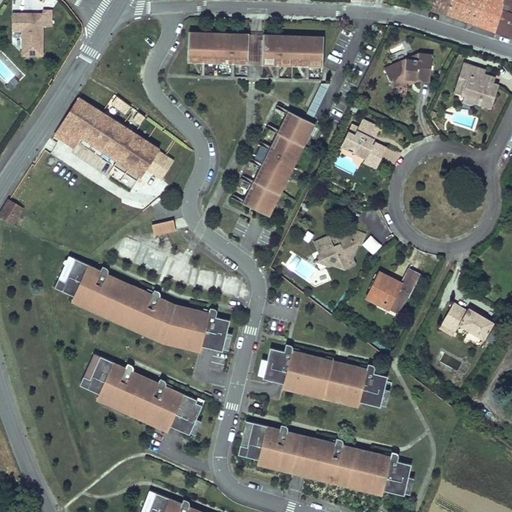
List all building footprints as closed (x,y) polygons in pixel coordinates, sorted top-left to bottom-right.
[(447,14),(451,0),(425,0),(424,5),(447,14)] [(451,0),(447,14),(474,22),(479,0),(451,0)] [(501,7),(502,0),(479,0),(474,22),(482,25),(488,3),(501,7)] [(511,0),(502,0),(501,7),(496,29),(511,34),(511,0)] [(482,25),(496,29),(501,7),(488,3),(482,25)] [(41,55),(42,26),(51,27),(51,10),(42,10),(42,14),(12,13),(11,30),(22,31),(21,55),(41,55)] [(251,61),(252,30),(192,28),(190,58),(204,58),(207,59),(233,60),(237,60),(251,61)] [(265,61),(266,31),(252,30),(251,61),(265,61)] [(325,64),(327,34),(266,31),(265,61),(278,62),(282,62),(308,63),(312,63),(325,64)] [(389,46),(392,53),(404,49),(402,42),(389,46)] [(419,49),(384,64),(392,83),(407,77),(420,71),(420,76),(430,77),(434,51),(419,49)] [(203,70),(204,58),(190,58),(190,70),(203,70)] [(233,72),(233,60),(207,59),(207,71),(233,72)] [(250,73),(251,61),(237,60),(237,72),(250,73)] [(278,74),(278,62),(265,61),(264,73),(278,74)] [(469,76),(473,63),(465,61),(460,73),(469,76)] [(307,75),(308,63),(282,62),(281,74),(307,75)] [(325,76),(325,64),(312,63),(311,76),(325,76)] [(487,68),(473,63),(469,76),(467,81),(462,83),(466,92),(464,98),(473,101),(475,100),(493,105),(500,84),(495,82),(489,80),(488,77),(485,75),(485,72),(487,68)] [(408,81),(420,76),(420,71),(407,77),(408,81)] [(497,76),(485,72),(485,75),(488,77),(489,80),(495,82),(497,76)] [(467,81),(469,76),(460,73),(455,88),(466,92),(462,83),(467,81)] [(315,113),(332,80),(323,80),(308,109),(315,113)] [(104,113),(80,96),(56,133),(66,140),(73,129),(83,136),(118,159),(116,162),(120,164),(118,167),(133,178),(136,175),(139,177),(141,174),(142,175),(147,168),(162,178),(174,161),(159,151),(160,149),(104,113)] [(129,109),(115,99),(110,106),(124,116),(129,109)] [(290,107),(279,101),(277,104),(288,110),(290,107)] [(280,126),(288,110),(277,104),(269,120),(280,126)] [(269,212),(316,120),(290,107),(288,110),(280,126),(278,129),(272,142),(270,145),(263,159),(261,163),(254,176),(253,180),(245,195),(243,198),(269,212)] [(144,119),(137,114),(132,121),(139,126),(144,119)] [(342,142),(368,155),(365,160),(376,166),(381,156),(387,143),(374,136),(380,123),(365,115),(361,124),(357,131),(349,127),(342,142)] [(280,126),(269,120),(268,123),(278,129),(280,126)] [(353,120),(349,127),(357,131),(361,124),(353,120)] [(272,142),(278,129),(268,123),(261,137),(272,142)] [(73,129),(66,140),(76,147),(83,136),(73,129)] [(270,145),(272,142),(261,137),(259,140),(270,145)] [(263,159),(270,145),(259,140),(252,154),(263,159)] [(263,159),(252,154),(251,157),(261,163),(263,159)] [(254,176),(261,163),(251,157),(243,171),(254,176)] [(131,188),(136,180),(116,167),(111,175),(131,188)] [(254,176),(243,171),(242,174),(253,180),(254,176)] [(245,195),(253,180),(242,174),(234,190),(245,195)] [(245,195),(234,190),(232,193),(243,198),(245,195)] [(9,199),(0,212),(0,216),(11,224),(22,208),(9,199)] [(175,229),(172,219),(151,225),(154,235),(175,229)] [(347,227),(344,235),(334,231),(314,239),(320,251),(323,252),(328,264),(331,263),(344,268),(355,264),(354,260),(360,245),(363,246),(367,235),(347,227)] [(309,242),(313,233),(306,230),(302,239),(309,242)] [(323,252),(320,251),(315,260),(326,265),(328,264),(323,252)] [(69,290),(78,266),(71,264),(63,287),(69,290)] [(211,342),(232,345),(233,343),(235,327),(237,314),(223,312),(223,307),(223,305),(222,304),(221,304),(220,304),(216,303),(216,308),(215,311),(209,310),(209,307),(195,305),(195,308),(179,305),(164,300),(165,296),(165,294),(165,293),(164,292),(163,291),(159,290),(158,294),(157,297),(151,295),(152,292),(138,287),(137,290),(110,281),(112,278),(112,276),(112,275),(111,273),(110,273),(106,271),(104,276),(78,266),(69,290),(63,287),(60,297),(79,303),(172,336),(211,342)] [(376,297),(389,304),(387,308),(395,313),(408,296),(420,273),(410,267),(401,283),(399,286),(385,278),(387,275),(380,271),(376,279),(374,278),(369,287),(371,288),(366,297),(373,301),(376,297)] [(401,283),(387,275),(385,278),(399,286),(401,283)] [(376,297),(373,301),(387,308),(389,304),(376,297)] [(479,341),(490,322),(466,308),(464,310),(451,302),(439,322),(451,330),(454,326),(479,341)] [(172,336),(79,303),(77,309),(171,341),(210,347),(211,342),(172,336)] [(451,330),(439,322),(436,326),(449,334),(451,330)] [(379,404),(388,373),(374,369),(375,364),(376,364),(376,363),(375,362),(374,361),(369,360),(366,367),(360,366),(361,363),(347,359),(346,362),(326,356),(327,353),(300,346),(299,349),(293,347),(294,342),(294,341),(293,340),(287,337),(285,345),(271,341),(268,354),(265,353),(261,368),(263,369),(263,371),(283,377),(283,379),(324,390),(324,388),(379,404)] [(97,382),(103,385),(111,361),(105,359),(97,382)] [(187,424),(207,431),(217,401),(211,399),(212,396),(185,387),(184,390),(178,388),(179,383),(179,381),(178,380),(173,378),(171,385),(144,376),(145,371),(144,368),(139,366),(138,370),(111,361),(103,385),(97,382),(93,392),(113,399),(187,424)] [(187,424),(113,399),(111,404),(185,429),(187,424)] [(245,439),(252,416),(245,414),(239,437),(245,439)] [(393,456),(394,453),(380,449),(379,452),(339,441),(339,438),(325,434),(324,436),(252,416),(245,439),(239,437),(236,447),(256,453),(255,455),(290,465),(290,463),(303,466),(303,469),(378,490),(379,488),(400,494),(400,492),(403,492),(407,477),(405,476),(408,464),(398,461),(399,458),(393,456)] [(146,511),(154,511),(158,503),(151,500),(146,511)] [(191,511),(191,510),(190,509),(185,508),(184,511),(158,503),(154,511),(191,511)]
